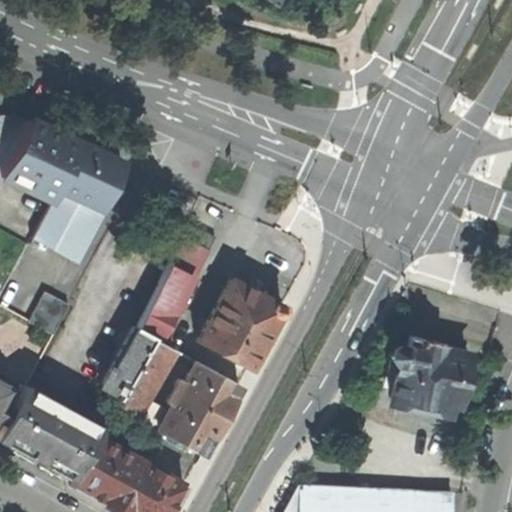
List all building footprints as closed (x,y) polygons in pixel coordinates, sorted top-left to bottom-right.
[(0,169),(24,121),(11,114),(0,114),(0,169)] [(54,185),(94,205),(96,206),(118,162),(26,117),(24,121),(0,169),(0,175),(47,198),(54,185)] [(94,205),(54,185),(47,198),(28,237),(68,257),(94,205)] [(185,222),(178,236),(204,249),(206,250),(213,236),(185,222)] [(164,265),(187,276),(189,278),(204,249),(178,236),(164,265)] [(134,326),(133,328),(149,335),(156,339),(187,276),(164,265),(134,326)] [(227,277),(193,339),(245,367),(279,306),(227,277)] [(43,290),(26,320),(50,334),(67,304),(43,290)] [(117,392),(149,335),(133,328),(134,326),(131,324),(100,382),(117,392)] [(110,405),(132,417),(142,398),(170,347),(156,339),(149,335),(117,392),(110,405)] [(392,360),(394,361),(387,396),(405,400),(403,408),(442,416),(445,400),(450,401),(460,353),(455,352),(457,339),(438,335),(437,341),(406,335),(404,345),(395,343),(391,344),(387,346),(386,349),(385,352),(386,354),(388,358),(392,360)] [(165,410),(155,430),(198,453),(237,384),(192,359),(181,379),(176,377),(163,400),(169,403),(165,410)] [(0,421),(1,422),(9,408),(0,403),(9,386),(0,381),(0,421)] [(0,424),(0,441),(70,479),(94,436),(99,426),(22,384),(9,408),(1,422),(0,424)] [(132,417),(155,430),(165,410),(142,398),(132,417)] [(68,485),(118,511),(165,511),(181,483),(94,436),(70,479),(68,485)] [(298,475),(279,511),(452,511),(454,484),(298,475)]
